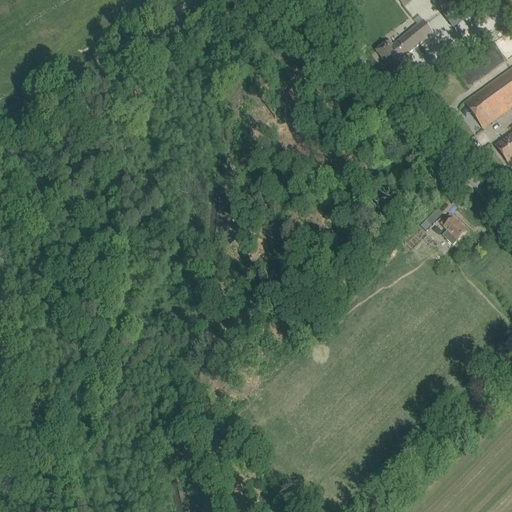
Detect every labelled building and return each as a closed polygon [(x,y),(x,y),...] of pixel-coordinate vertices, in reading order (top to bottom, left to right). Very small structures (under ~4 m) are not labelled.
[(438,0),(434,4),(446,20),(452,28),(484,3),(481,0),(438,0)] [(386,44),(384,46),(376,52),(382,60),(382,61),(386,66),(387,66),(394,74),(407,63),(403,58),(433,34),(423,21),(402,39),(393,46),(389,42),(386,44)] [(508,164),(511,161),(511,69),(465,104),(483,129),(511,108),(511,138),(511,139),(510,137),(496,147),(508,164)] [(443,215),(438,211),(427,222),(432,227),(443,215)] [(450,215),(444,221),(441,224),(444,228),(444,229),(447,232),(443,236),(453,247),(467,233),(450,215)]
